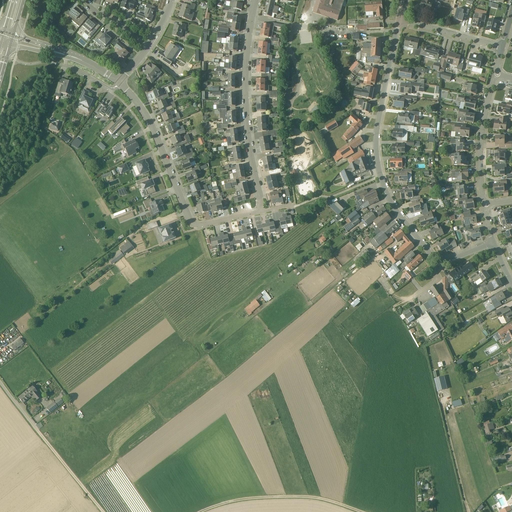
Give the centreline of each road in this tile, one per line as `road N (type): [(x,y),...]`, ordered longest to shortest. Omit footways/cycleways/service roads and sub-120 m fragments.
road 1 (residential): [(493,242),(449,259),(431,255),(380,176),(376,133),(399,19)]
road 2 (residential): [(259,210),(193,223),(152,128),(119,82)]
road 3 (residential): [(259,210),(245,78),(256,0)]
road 4 (track): [(367,511),(307,495),(224,500),(201,511)]
road 5 (track): [(103,511),(0,380)]
road 6 (residential): [(484,205),(481,137),(495,72)]
